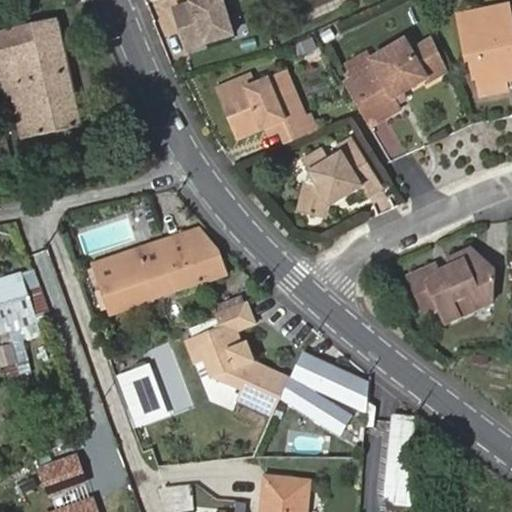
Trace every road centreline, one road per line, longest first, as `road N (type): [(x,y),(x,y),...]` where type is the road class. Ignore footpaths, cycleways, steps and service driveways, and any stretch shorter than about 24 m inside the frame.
road 1 (tertiary): [(317,301),(511,455)]
road 2 (residential): [(317,301),(366,249),(511,185)]
road 3 (residential): [(187,156),(160,175),(0,208)]
road 4 (tertiary): [(187,156),(245,232),(317,301)]
road 5 (tertiary): [(116,0),(187,156)]
